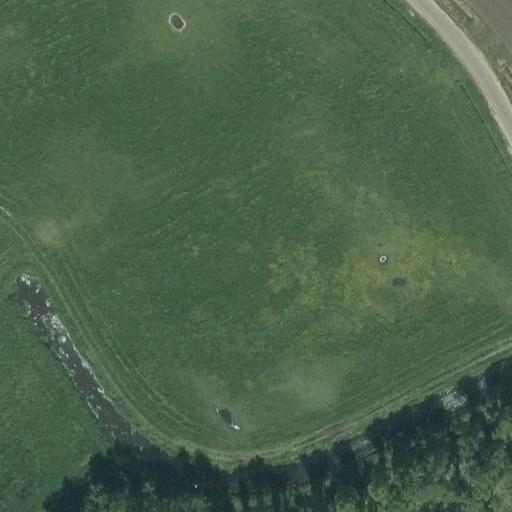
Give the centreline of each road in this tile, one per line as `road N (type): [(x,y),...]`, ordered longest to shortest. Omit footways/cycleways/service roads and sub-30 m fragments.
road 1 (track): [(0,221),(54,271),(142,423),(223,461),(286,455),(511,345)]
road 2 (unclassified): [(511,126),(471,54),(418,0)]
